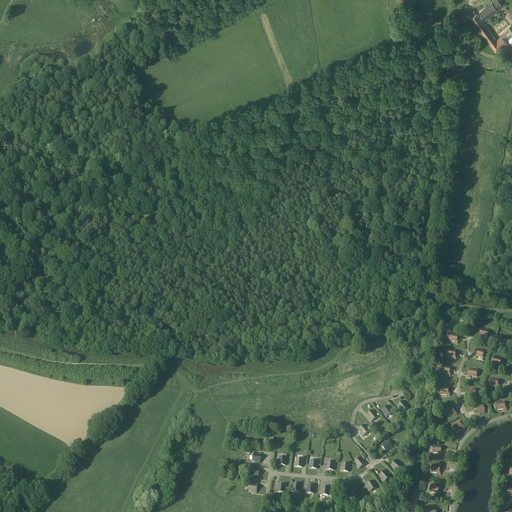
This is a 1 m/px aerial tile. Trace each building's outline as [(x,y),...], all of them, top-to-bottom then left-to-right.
[(480,19),(482,17),(485,20),(502,6),(511,19),(511,5),(508,9),(500,0),(498,0),(497,0),(494,0),(479,12),(481,14),(478,16),(476,14),(471,18),(497,53),(508,44),(502,37),(511,30),(509,28),(500,35),(501,36),(496,40),(480,19)] [(489,330),(486,329),(486,331),(481,330),(480,335),(478,335),(478,337),(481,338),(481,337),(487,338),(489,330)] [(457,336),(452,335),(453,333),(450,333),(449,341),(454,342),(454,344),(457,344),(458,342),(457,342),(457,336)] [(506,339),(501,337),(502,336),(499,335),(496,343),(502,345),(501,346),(504,347),(505,345),(504,344),(506,339)] [(455,352),(451,351),(451,349),(448,349),(447,357),(452,358),(452,359),(455,360),(456,358),(455,357),(455,352)] [(484,350),(481,350),(481,351),(476,350),(475,356),(474,355),(473,358),(476,358),(476,357),(482,358),(484,350)] [(501,360),(496,359),(497,357),(494,356),(492,364),(497,366),(497,367),(500,368),(501,366),(499,365),(501,360)] [(450,368),(445,367),(446,365),(443,365),(441,373),(447,374),(446,376),(450,376),(450,374),(449,374),(450,368)] [(477,369),(475,369),(474,371),(469,370),(469,375),(467,375),(467,378),(470,378),(470,377),(476,378),(477,369)] [(498,381),(493,381),(493,379),(490,379),(490,387),(496,387),(496,389),(499,389),(499,386),(498,386),(498,381)] [(449,394),(448,394),(448,388),(443,389),(443,387),(440,387),(440,396),(446,395),(446,397),(449,397),(449,394)] [(475,389),(472,389),(472,391),(467,392),(468,397),(467,398),(468,400),(471,400),(470,398),(476,397),(475,389)] [(408,408),(405,405),(406,404),(404,401),(397,406),(400,409),(399,410),(401,413),(408,408)] [(504,403),(499,403),(499,402),(496,402),(497,410),(503,409),(503,411),(506,411),(506,408),(505,408),(504,403)] [(390,410),(391,409),(389,406),(382,411),(385,414),(383,415),(386,418),(392,413),(390,410)] [(482,406),(477,408),(476,406),(474,407),(474,409),(475,409),(477,414),(482,413),(482,415),(485,414),(482,406)] [(452,408),(447,410),(447,409),(444,410),(448,417),(453,415),(454,416),(457,415),(456,413),(454,413),(452,408)] [(374,414),(376,413),(373,410),(367,415),(369,418),(368,420),(371,423),(377,418),(376,416),(374,414)] [(465,430),(464,428),(463,428),(460,423),(455,426),(454,425),(452,426),(456,433),(461,430),(462,431),(465,430)] [(366,429),(368,428),(365,425),(359,430),(361,433),(360,434),(362,437),(369,432),(366,429)] [(388,442),(385,444),(384,443),(380,445),(386,452),(389,449),(390,451),(393,448),(388,442)] [(441,447),(436,447),(436,445),(433,445),(433,453),(439,453),(438,455),(441,455),(442,453),(441,453),(441,447)] [(261,456),(257,455),(257,454),(253,453),(252,461),(256,462),(256,464),(260,464),(261,456)] [(363,460),(361,457),(354,463),(357,466),(356,467),(358,470),(365,465),(362,462),(363,460)] [(288,458),(280,458),(279,462),(277,462),(277,465),(285,466),(286,462),(287,463),(288,458)] [(305,460),(296,459),(296,463),(294,463),(294,467),(302,468),(302,464),(304,464),(305,460)] [(401,467),(398,464),(399,462),(396,460),(391,466),(394,469),(393,470),(396,473),(401,467)] [(319,462),(311,461),(310,465),(309,465),(308,469),(316,470),(317,466),(319,466),(319,462)] [(336,463),(327,462),(327,466),(325,466),(325,470),(333,471),(333,467),(335,467),(336,463)] [(349,469),(350,469),(351,465),(343,464),(342,468),(340,468),(340,472),(348,473),(349,469)] [(440,467),(435,467),(435,465),(432,465),(431,473),(437,473),(437,475),(440,475),(440,473),(439,473),(440,467)] [(255,470),(255,469),(251,468),(250,476),(254,477),(254,479),(258,479),(259,471),(255,470)] [(387,475),(388,474),(386,470),(379,476),(382,479),(381,480),(383,483),(390,478),(387,475)] [(374,485),(376,484),(374,481),(366,485),(368,488),(367,489),(369,493),(376,489),(374,485)] [(257,486),(253,485),(254,483),(249,483),(248,491),(253,492),(252,494),(256,494),(257,486)] [(301,485),(293,484),(293,488),(291,488),(291,492),(299,493),(299,489),(301,489),(301,485)] [(287,486),(278,485),(278,489),(276,488),(276,493),(284,494),(284,489),(286,490),(287,486)] [(438,487),(433,487),(433,485),(431,485),(430,493),(436,493),(436,495),(439,495),(439,493),(438,493),(438,487)] [(316,487),(308,486),(307,490),(306,489),(305,494),(313,494),(314,490),(316,491),(316,487)] [(328,492),(330,492),(331,488),(322,487),(322,491),(320,491),(320,495),(328,496),(328,492)] [(359,491),(361,491),(360,487),(352,489),(353,492),(351,493),(352,497),(360,495),(359,491)]
